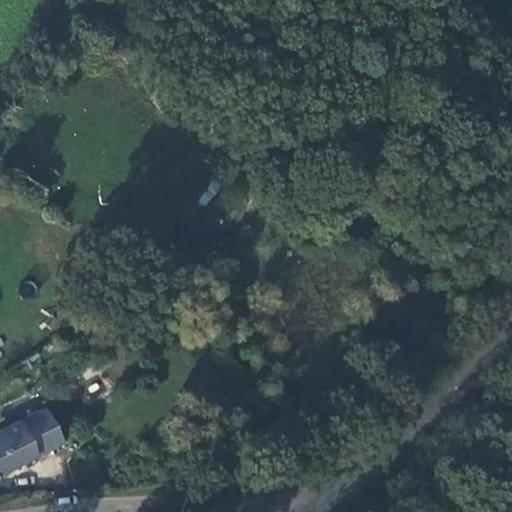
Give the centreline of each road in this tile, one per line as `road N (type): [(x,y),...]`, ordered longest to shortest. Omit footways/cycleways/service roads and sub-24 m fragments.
road 1 (tertiary): [(511,327),(304,511)]
road 2 (track): [(294,511),(241,496),(78,511)]
